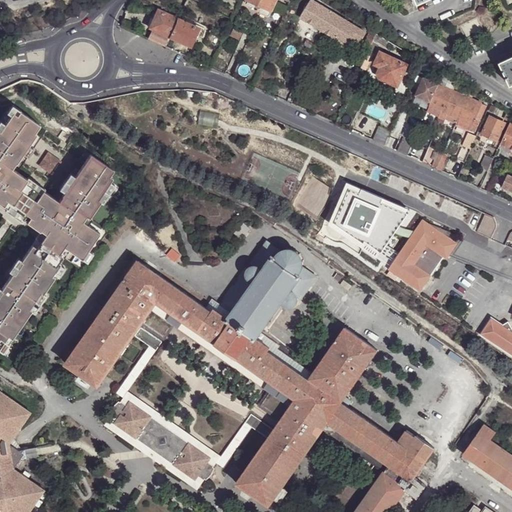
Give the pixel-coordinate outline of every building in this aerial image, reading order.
[(271,15),(273,11),(247,0),(245,4),(271,15)] [(277,0),(247,0),(273,11),(273,10),(277,0)] [(290,1),(287,0),(277,0),(273,10),(284,14),(290,1)] [(319,29),(330,12),(312,1),(308,6),(306,9),(301,18),(319,29)] [(170,37),(178,20),(158,11),(150,28),(153,29),(148,39),(164,46),(169,36),(170,37)] [(365,34),(330,12),(319,29),(347,47),(351,41),(354,42),(355,40),(360,42),(365,34)] [(130,24),(123,20),(121,27),(128,30),(130,24)] [(199,30),(178,20),(170,37),(192,47),(199,30)] [(243,32),(234,28),(230,37),(239,41),(243,32)] [(377,34),(372,31),(365,43),(372,46),(373,42),(376,36),(377,34)] [(373,42),(372,46),(367,55),(373,57),(379,44),(373,42)] [(408,65),(381,53),(376,66),(381,68),(379,75),(380,80),(399,87),(408,65)] [(367,55),(363,65),(361,70),(367,73),(373,57),(367,55)] [(511,86),(511,58),(501,63),(511,86)] [(459,83),(444,75),(440,85),(455,93),(459,83)] [(431,104),(440,85),(425,78),(417,97),(431,104)] [(455,93),(440,85),(431,104),(430,106),(443,112),(440,118),(443,119),(455,93)] [(468,99),(455,93),(443,119),(446,121),(448,119),(449,115),(459,119),(468,99)] [(482,105),(468,99),(459,119),(457,123),(457,125),(473,133),(478,122),(480,123),(483,117),(482,116),(486,108),(482,106),(482,105)] [(20,111),(12,105),(6,113),(10,116),(13,113),(17,115),(20,111),(20,112),(20,111)] [(443,112),(430,106),(427,112),(440,118),(443,112)] [(35,133),(40,125),(20,112),(20,111),(17,115),(13,113),(10,116),(5,124),(0,130),(0,203),(6,208),(7,209),(9,206),(24,216),(22,219),(23,220),(39,231),(40,230),(45,234),(40,241),(40,242),(36,248),(31,245),(20,261),(20,262),(21,263),(13,274),(12,273),(11,274),(1,289),(0,290),(0,346),(4,341),(7,344),(8,343),(30,312),(30,311),(28,309),(39,293),(41,295),(42,294),(53,278),(51,276),(53,273),(59,265),(59,264),(57,263),(62,257),(58,254),(64,246),(69,249),(81,258),(88,249),(99,232),(87,224),(82,221),(86,215),(88,217),(89,217),(100,202),(100,201),(97,199),(109,181),(112,178),(109,176),(113,170),(89,154),(74,176),(63,192),(61,195),(62,195),(58,201),(43,191),(42,190),(40,193),(34,189),(25,182),(27,179),(26,179),(12,168),(15,163),(16,163),(23,154),(29,145),(36,134),(35,133)] [(449,115),(448,119),(457,123),(459,119),(449,115)] [(507,125),(492,118),(483,135),(499,141),(507,125)] [(511,125),(503,144),(511,148),(511,125)] [(379,129),(374,141),(385,146),(387,142),(390,134),(379,129)] [(477,137),(468,133),(456,158),(466,163),(477,137)] [(397,152),(407,156),(413,142),(404,138),(397,152)] [(419,147),(413,144),(408,156),(414,159),(419,147)] [(34,148),(29,145),(23,154),(28,157),(34,148)] [(437,150),(431,147),(427,155),(433,158),(437,150)] [(441,151),(433,168),(437,169),(444,153),(441,151)] [(449,155),(444,153),(437,169),(442,172),(449,155)] [(488,174),(494,160),(485,156),(480,170),(488,174)] [(69,173),(58,189),(63,192),(74,176),(69,173)] [(511,192),(511,176),(508,175),(503,188),(511,192)] [(27,177),(26,179),(27,179),(25,182),(34,189),(40,193),(42,190),(43,191),(44,189),(27,177)] [(109,181),(97,199),(100,201),(100,202),(102,203),(114,185),(109,181)] [(6,208),(4,211),(12,216),(21,223),(23,220),(22,219),(24,216),(9,206),(7,209),(6,208)] [(475,230),(490,237),(496,223),(497,221),(497,219),(496,218),(495,217),(495,216),(484,211),(475,230)] [(86,215),(82,221),(87,224),(91,218),(89,217),(88,217),(86,215)] [(393,247),(398,250),(388,266),(420,288),(444,254),(434,247),(440,239),(443,241),(450,236),(453,233),(453,232),(453,231),(453,229),(452,229),(443,225),(440,229),(421,216),(393,247)] [(251,229),(244,223),(234,233),(241,239),(251,229)] [(39,231),(34,237),(40,241),(45,234),(40,230),(39,231)] [(434,247),(444,254),(447,256),(457,240),(450,236),(443,241),(440,239),(434,247)] [(275,256),(277,253),(279,249),(266,240),(251,263),(254,265),(258,266),(263,269),(272,256),(270,255),(271,254),(275,256)] [(64,246),(58,254),(62,257),(63,257),(69,249),(64,246)] [(286,249),(277,253),(275,256),(271,254),(270,255),(272,256),(263,269),(258,266),(254,265),(251,266),(248,268),(246,272),(247,275),(249,278),(253,281),(252,283),(253,284),(247,292),(246,292),(245,293),(244,292),(243,294),(244,294),(244,296),(238,305),(237,304),(236,305),(235,305),(234,306),(235,307),(235,308),(236,309),(233,312),(229,318),(226,322),(225,323),(253,342),(253,341),(256,337),(259,332),(263,328),(264,328),(264,327),(265,328),(266,326),(265,326),(266,325),(265,324),(272,315),(273,316),(273,315),(274,316),(275,314),(275,313),(275,312),(274,311),(280,303),(281,304),(282,302),(287,306),(289,306),(293,306),(296,304),(298,300),(298,296),(296,293),(290,289),(299,276),(301,277),(302,275),(299,273),(302,269),(303,265),(303,260),(305,260),(304,259),(303,259),(300,254),(301,253),(300,252),(299,253),(294,249),(294,247),(293,247),(292,249),(288,248),(287,247),(286,247),(286,249)] [(398,250),(393,247),(383,251),(383,262),(388,266),(398,250)] [(88,249),(81,258),(84,260),(90,251),(88,249)] [(17,258),(8,272),(11,274),(12,273),(13,274),(21,263),(20,262),(20,261),(17,258)] [(99,387),(135,336),(140,328),(143,324),(163,337),(173,324),(166,319),(171,311),(281,389),(276,396),(269,391),(260,405),(281,419),(274,430),(268,438),(236,484),(269,506),(316,438),(328,422),(333,425),(388,464),(383,470),(354,511),(388,511),(404,489),(413,476),(433,448),(416,436),(406,429),(397,442),(348,407),(341,403),(345,397),(378,350),(345,327),(312,374),(308,380),(268,351),(253,341),(253,342),(225,323),(226,322),(205,308),(137,261),(66,364),(99,387)] [(64,269),(59,265),(53,273),(58,277),(64,269)] [(304,267),(302,269),(299,273),(302,275),(301,277),(299,276),(290,289),(296,293),(298,296),(301,297),(317,276),(304,267)] [(222,304),(233,312),(236,309),(235,308),(235,307),(234,306),(235,305),(236,305),(237,304),(238,305),(244,296),(244,294),(243,294),(244,292),(245,293),(246,292),(247,292),(253,284),(252,283),(253,281),(249,278),(247,275),(244,273),(222,304)] [(39,293),(28,309),(30,311),(30,312),(32,314),(45,296),(42,294),(41,295),(39,293)] [(208,304),(229,318),(233,312),(222,304),(213,298),(208,304)] [(205,308),(226,322),(229,318),(208,304),(205,308)] [(269,391),(276,396),(281,389),(171,311),(166,319),(173,324),(220,358),(269,391)] [(511,328),(506,318),(498,323),(489,317),(479,331),(511,352),(511,328)] [(126,398),(122,402),(127,405),(130,401),(160,422),(161,427),(176,438),(182,437),(212,458),(209,463),(213,466),(216,461),(224,467),(252,426),(268,438),(274,430),(252,415),(221,459),(175,426),(127,392),(161,343),(140,328),(135,336),(150,346),(118,392),(126,398)] [(274,342),(259,332),(256,337),(270,347),(272,346),(274,342)] [(270,347),(256,337),(253,341),(268,351),(270,347)] [(4,341),(0,346),(0,351),(2,353),(9,344),(8,343),(7,344),(4,341)] [(308,380),(312,374),(272,346),(270,347),(268,351),(308,380)] [(16,430),(19,432),(32,414),(0,391),(0,511),(30,511),(45,492),(14,470),(14,467),(18,466),(22,460),(21,455),(20,452),(14,448),(10,448),(10,444),(7,442),(16,430)] [(352,401),(345,397),(341,403),(348,407),(352,401)] [(127,405),(122,402),(121,401),(120,403),(119,402),(117,403),(113,408),(111,414),(112,415),(111,416),(112,417),(116,420),(113,425),(143,445),(148,444),(164,456),(165,460),(196,482),(198,478),(203,481),(204,482),(205,481),(206,481),(208,480),(212,475),(215,469),(213,468),(214,467),(213,466),(209,463),(212,458),(182,437),(176,438),(161,427),(160,422),(130,401),(127,405)] [(116,420),(112,417),(109,421),(106,426),(148,455),(158,462),(197,489),(203,481),(198,478),(196,482),(165,460),(164,456),(148,444),(143,445),(113,425),(116,420)] [(327,432),(333,425),(328,422),(316,438),(321,441),(327,432)] [(327,432),(383,470),(388,464),(333,425),(327,432)] [(464,453),(474,461),(490,440),(495,433),(489,428),(485,425),(464,453)] [(10,444),(19,432),(16,430),(7,442),(10,444)] [(511,455),(490,440),(474,461),(511,487),(511,455)] [(426,485),(413,476),(404,489),(416,497),(426,485)]
